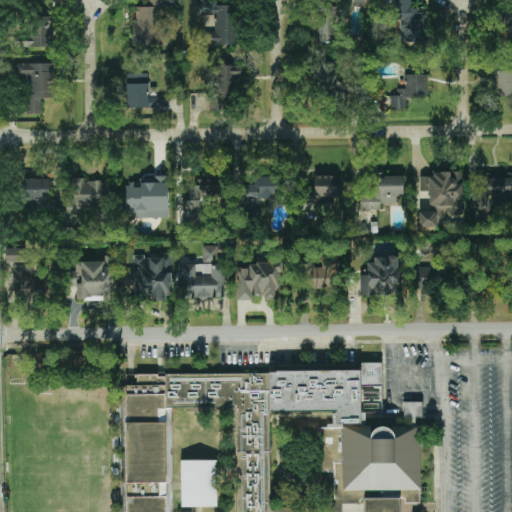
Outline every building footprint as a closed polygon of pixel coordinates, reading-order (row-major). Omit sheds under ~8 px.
[(168,45),(167,32),(164,32),(163,0),(147,0),(148,6),(132,7),(133,46),(168,45)] [(238,45),(237,5),(217,5),(217,0),(196,0),(196,15),(215,15),(216,31),(203,31),(204,45),(238,45)] [(317,0),(318,42),(336,42),(336,0),(317,0)] [(424,8),(411,8),(411,0),(396,0),(397,42),(424,42),(424,8)] [(511,6),(503,7),(503,32),(511,31),(511,6)] [(14,48),(52,47),(51,16),(28,17),(28,33),(13,33),(14,48)] [(41,114),(41,99),(53,98),(52,63),(15,64),(15,79),(25,79),(25,114),(41,114)] [(339,63),(318,64),(319,95),(340,95),(339,63)] [(212,111),(227,111),(227,99),(232,99),(233,82),(241,82),(241,66),(212,65),(212,111)] [(404,89),(397,89),(397,95),(391,95),(391,109),(406,109),(406,97),(427,98),(427,74),(416,74),(416,68),(405,68),(404,89)] [(509,107),(511,106),(511,69),(496,69),(496,96),(510,96),(509,107)] [(148,74),(126,73),(126,109),(169,109),(169,97),(148,97),(148,74)] [(462,171),(432,172),(432,176),(420,176),(420,192),(428,192),(429,211),(437,211),(437,220),(443,220),(442,206),(450,206),(451,215),(462,215),(462,171)] [(482,195),(511,195),(511,173),(483,172),(482,195)] [(360,210),(380,210),(380,205),(397,204),(397,197),(403,197),(403,174),(368,175),(369,192),(359,193),(360,210)] [(336,175),(314,176),(314,188),(307,188),(307,204),(337,203),(336,175)] [(168,218),(168,176),(152,177),(152,182),(125,182),(125,214),(134,214),(134,218),(168,218)] [(260,199),(282,199),(282,177),(254,176),(254,185),(243,184),(242,213),(259,213),(260,199)] [(186,220),(200,221),(201,197),(214,198),(215,179),(192,178),(192,188),(187,188),(186,220)] [(49,179),(23,179),(23,200),(49,200),(49,179)] [(80,208),(105,206),(103,179),(72,181),(73,191),(65,191),(66,216),(81,215),(80,208)] [(418,227),(436,227),(436,212),(418,212),(418,227)] [(202,246),(202,263),(179,263),(179,298),(225,297),(224,264),(218,264),(217,245),(202,246)] [(171,255),(134,256),(135,298),(172,297),(171,255)] [(112,256),(101,256),(101,261),(75,262),(76,271),(70,272),(70,286),(76,286),(76,301),(113,300),(112,256)] [(367,275),(360,275),(361,296),(399,295),(398,258),(367,259),(367,275)] [(336,261),(306,260),(305,289),(329,290),(329,273),(335,273),(336,261)] [(414,286),(458,285),(457,262),(438,262),(438,266),(414,266),(414,286)] [(236,301),(252,300),(252,298),(275,297),(275,292),(283,292),(282,263),(235,265),(236,301)] [(45,279),(31,280),(31,265),(13,265),(14,297),(46,296),(45,279)] [(129,375),(133,382),(124,388),(126,511),(173,511),(171,408),(234,407),(236,511),(311,511),(309,509),(271,510),(268,413),(340,411),(342,491),(420,489),(419,417),(422,417),(422,402),(403,402),(404,427),(369,428),(365,423),(365,392),(361,394),(361,385),(382,385),(381,369),(129,375)] [(217,507),(216,460),(180,461),(180,507),(217,507)] [(419,503),(419,491),(343,491),(343,494),(335,494),(335,496),(358,497),(358,498),(405,498),(405,503),(419,503)] [(364,511),(399,511),(400,499),(364,499),(364,511)]
